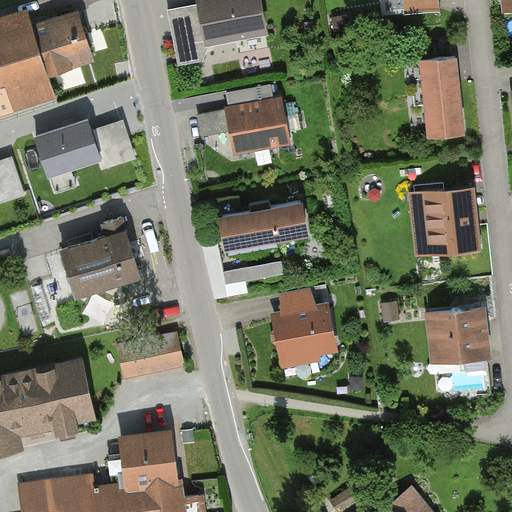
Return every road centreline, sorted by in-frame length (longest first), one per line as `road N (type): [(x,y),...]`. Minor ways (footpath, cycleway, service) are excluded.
road 1 (tertiary): [(255,511),(221,401),(136,0)]
road 2 (residential): [(478,0),(511,306)]
road 3 (unknown): [(0,469),(88,424),(221,401)]
